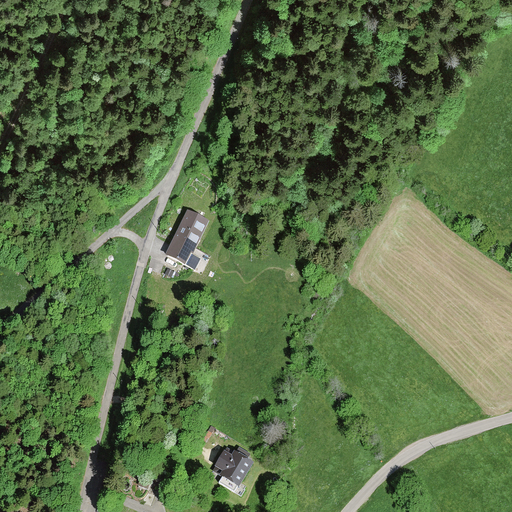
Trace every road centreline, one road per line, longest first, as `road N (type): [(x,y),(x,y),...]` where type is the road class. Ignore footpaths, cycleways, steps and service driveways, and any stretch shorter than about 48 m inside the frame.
road 1 (unclassified): [(81,511),(146,250)]
road 2 (unclassified): [(170,180),(245,0)]
road 3 (unclassified): [(511,420),(429,446),(349,511)]
road 4 (track): [(67,0),(0,147)]
road 5 (unclassified): [(119,226),(0,335)]
